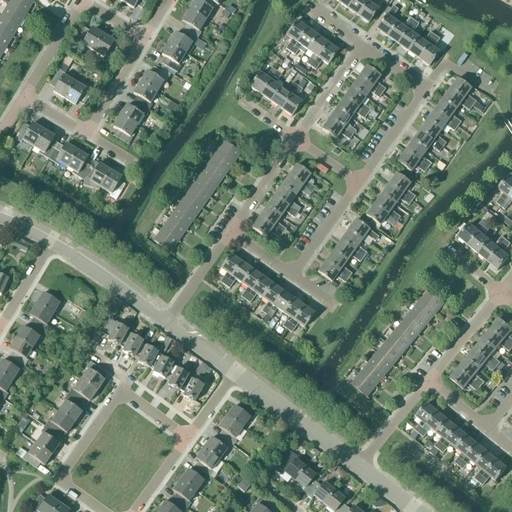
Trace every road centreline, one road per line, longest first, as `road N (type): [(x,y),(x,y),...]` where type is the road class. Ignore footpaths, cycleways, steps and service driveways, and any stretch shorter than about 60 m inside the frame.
road 1 (residential): [(103,511),(59,480),(120,392)]
road 2 (unclassified): [(356,466),(235,373)]
road 3 (unclassified): [(165,321),(53,243)]
